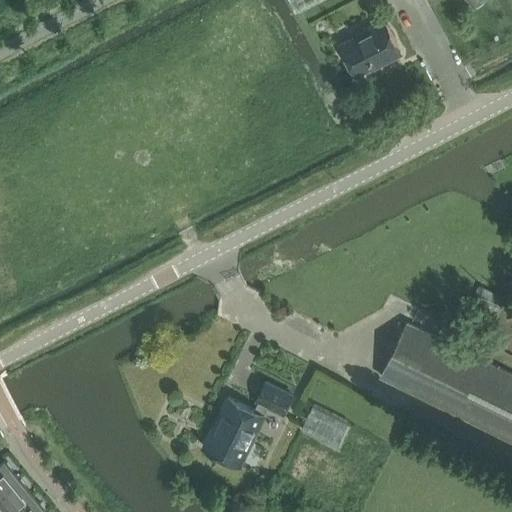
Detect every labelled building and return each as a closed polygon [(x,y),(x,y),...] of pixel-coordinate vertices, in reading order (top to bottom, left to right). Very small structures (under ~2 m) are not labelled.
[(375,66),(402,52),(386,21),(342,44),(357,73),(374,64),(375,66)] [(511,372),(409,322),(384,373),(382,376),(511,439),(511,372)] [(256,409),(230,396),(205,446),(214,451),(213,452),(217,454),(218,453),(241,464),(270,405),(285,412),(294,394),(267,381),(258,399),(260,400),(256,409)] [(315,404),(303,428),(340,447),(352,423),(315,404)] [(0,491),(19,476),(4,457),(0,460),(0,491)] [(0,491),(0,507),(3,511),(8,511),(34,491),(19,476),(0,491)] [(8,511),(43,511),(48,509),(34,491),(8,511)]
